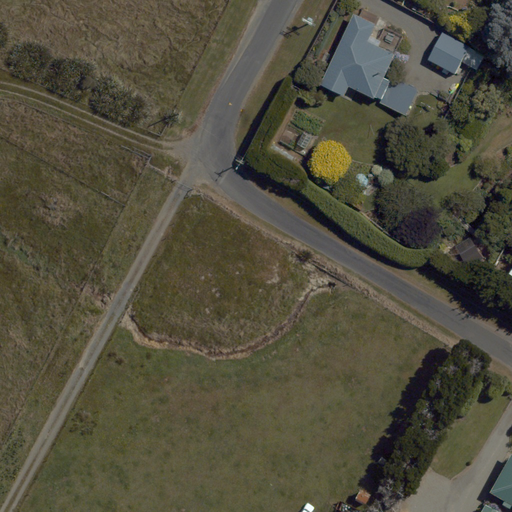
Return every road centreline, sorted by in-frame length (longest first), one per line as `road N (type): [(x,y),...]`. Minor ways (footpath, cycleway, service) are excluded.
road 1 (residential): [(218,153),(228,175),(262,204),(511,355)]
road 2 (unknown): [(186,188),(159,224),(57,445)]
road 3 (unknown): [(0,92),(186,188)]
road 4 (residential): [(218,153),(221,123),(281,0)]
